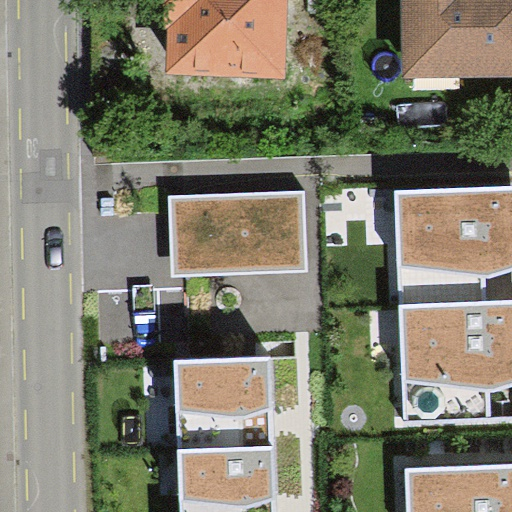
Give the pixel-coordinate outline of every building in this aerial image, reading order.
[(285,0),(166,0),(166,76),(285,77),(285,0)] [(511,84),(511,0),(401,0),(401,84),(511,84)] [(511,182),(392,187),(397,309),(490,306),(489,287),(511,285),(511,182)] [(511,305),(490,306),(397,309),(401,431),(493,428),(492,411),(511,410),(511,305)] [(283,511),(277,354),(164,357),(172,511),(283,511)] [(511,511),(511,455),(397,460),(399,511),(511,511)]
